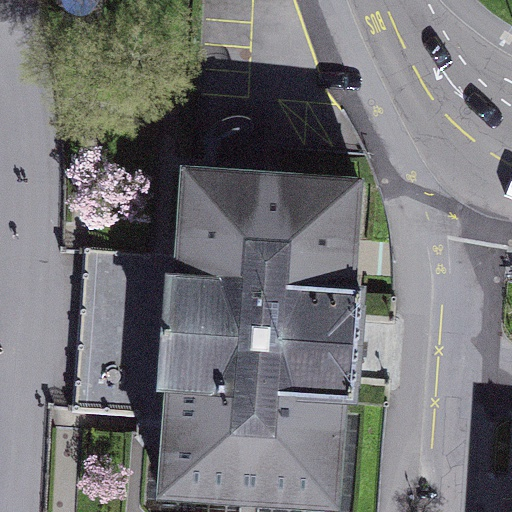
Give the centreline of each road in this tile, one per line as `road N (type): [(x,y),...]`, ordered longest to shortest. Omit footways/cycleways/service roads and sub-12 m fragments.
road 1 (residential): [(461,511),(479,230),(498,167)]
road 2 (primary): [(379,0),(429,95),(498,167)]
road 3 (primary): [(405,0),(432,46),(511,110)]
